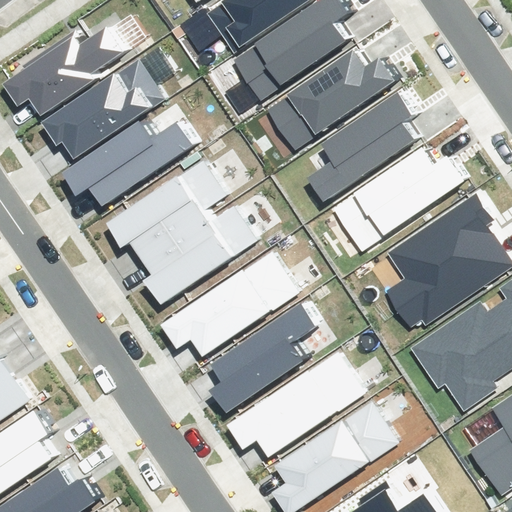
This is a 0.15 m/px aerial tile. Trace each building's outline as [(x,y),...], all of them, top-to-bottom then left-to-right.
[(237,20),(250,40),(309,0),(236,0),(246,14),(237,20)] [(366,8),(360,0),(316,0),(242,51),(274,97),(357,39),(345,23),(366,8)] [(106,12),(6,83),(21,105),(37,93),(49,110),(133,50),(106,12)] [(368,43),(276,108),(304,147),(407,73),(391,50),(378,59),(368,43)] [(126,67),(53,117),(69,140),(75,136),(85,152),(161,99),(148,80),(140,86),(126,67)] [(413,90),(335,138),(345,154),(326,165),(341,190),(429,136),(415,114),(424,108),(413,90)] [(156,116),(78,170),(90,188),(100,181),(115,201),(209,136),(193,113),(167,131),(156,116)] [(366,252),(476,177),(460,152),(446,162),(433,143),(336,208),(366,252)] [(149,233),(159,247),(232,199),(206,160),(193,169),(190,165),(116,215),(135,242),(149,233)] [(401,287),(425,322),(511,264),(511,244),(494,218),(499,215),(482,188),(395,246),(416,277),(401,287)] [(258,238),(232,199),(159,247),(169,262),(154,271),(175,302),(250,252),(246,246),(258,238)] [(267,245),(167,317),(183,338),(199,327),(211,344),(295,283),(267,245)] [(308,300),(221,360),(231,374),(216,385),(230,404),(306,352),(292,332),(318,314),(308,300)] [(472,411),(511,385),(511,303),(434,352),(472,411)] [(0,330),(0,356),(12,348),(0,330)] [(327,346),(227,417),(243,439),(259,427),(271,444),(355,384),(327,346)] [(12,348),(0,356),(0,420),(42,393),(12,348)] [(294,476),(285,482),(300,505),(404,438),(379,400),(284,461),(294,476)] [(47,403),(0,436),(0,489),(60,448),(52,435),(64,427),(47,403)] [(511,437),(488,453),(511,489),(511,437)] [(0,511),(78,511),(108,493),(92,469),(79,477),(71,464),(0,511)] [(396,465),(324,511),(448,511),(465,501),(442,468),(411,488),(396,465)] [(121,511),(115,503),(101,511),(121,511)]
